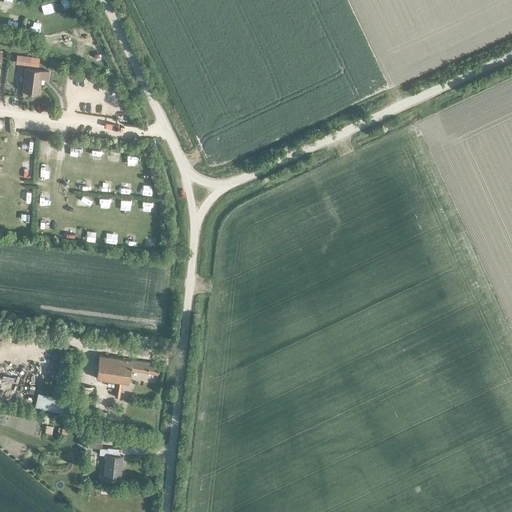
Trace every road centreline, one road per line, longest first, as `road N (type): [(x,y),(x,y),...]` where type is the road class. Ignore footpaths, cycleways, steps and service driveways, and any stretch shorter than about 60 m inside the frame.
road 1 (unclassified): [(511,54),(228,183)]
road 2 (unclassified): [(194,230),(164,511)]
road 3 (unclassified): [(183,167),(105,0)]
road 4 (unknown): [(181,358),(8,340)]
